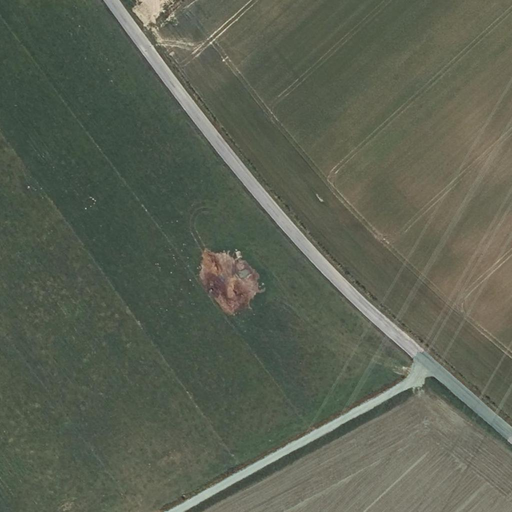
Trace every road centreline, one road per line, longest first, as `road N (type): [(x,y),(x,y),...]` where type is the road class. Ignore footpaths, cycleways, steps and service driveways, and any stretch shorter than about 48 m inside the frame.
road 1 (tertiary): [(511,432),(338,279),(227,157),(115,0)]
road 2 (track): [(432,362),(166,511)]
